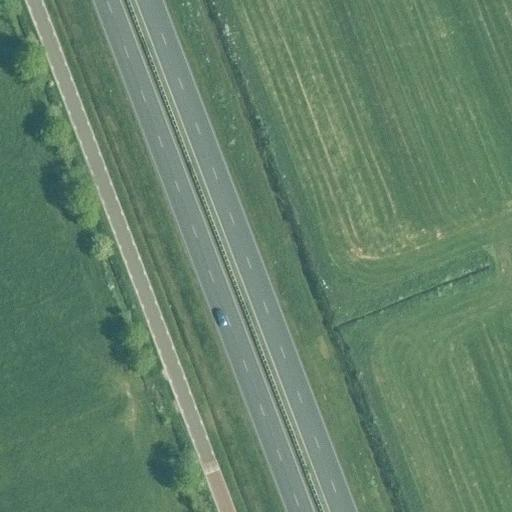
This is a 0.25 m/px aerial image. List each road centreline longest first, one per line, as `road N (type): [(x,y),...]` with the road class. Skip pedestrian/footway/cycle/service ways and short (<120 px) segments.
road 1 (unclassified): [(227,511),(33,0)]
road 2 (trunk): [(341,511),(147,0)]
road 3 (trunk): [(106,0),(300,511)]
